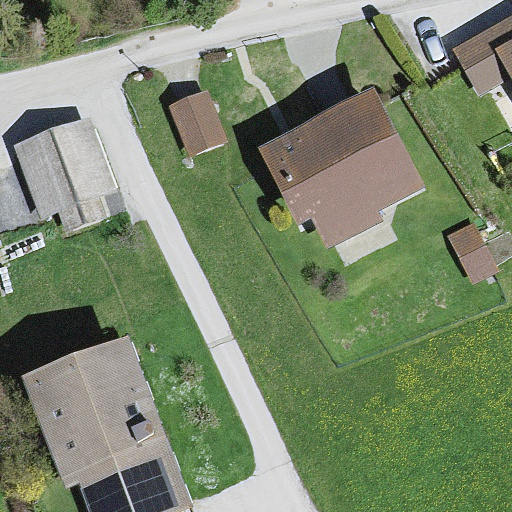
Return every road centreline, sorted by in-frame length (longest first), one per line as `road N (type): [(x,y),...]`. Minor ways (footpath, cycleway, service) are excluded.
road 1 (residential): [(94,78),(298,511)]
road 2 (residential): [(94,78),(421,0)]
